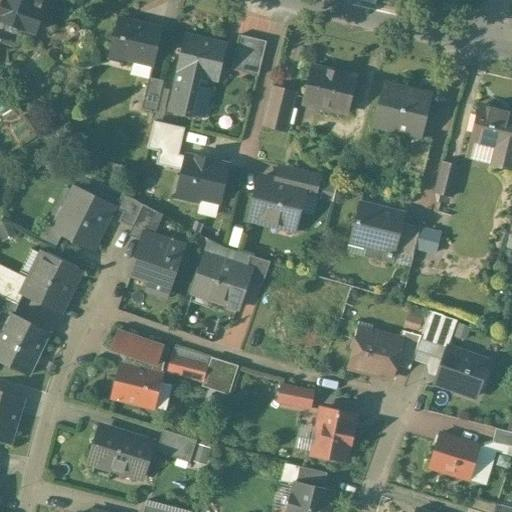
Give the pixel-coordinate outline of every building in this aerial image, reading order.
[(42,0),(3,0),(0,9),(0,19),(35,33),(44,9),(40,7),(42,0)] [(143,26),(143,28),(119,22),(120,20),(119,20),(110,55),(153,65),(162,30),(143,26)] [(267,41),(239,35),(231,70),(258,76),(267,41)] [(226,46),(185,36),(177,71),(179,72),(170,111),(191,116),(198,87),(200,77),(218,81),(226,46)] [(355,77),(313,66),(304,103),(346,114),(355,77)] [(164,81),(149,77),(142,108),(156,112),(164,81)] [(420,94),(409,92),(409,90),(388,85),(377,126),(420,137),(425,118),(424,117),(425,111),(427,112),(430,96),(421,93),(420,94)] [(211,90),(198,87),(191,116),(205,119),(211,90)] [(296,92),(273,87),(263,126),(286,131),(296,92)] [(511,114),(480,106),(471,142),(472,142),(473,140),(498,147),(493,164),(511,169),(511,167),(511,114)] [(178,157),(178,156),(185,129),(154,122),(147,150),(159,152),(178,157)] [(431,144),(413,140),(405,172),(423,176),(431,144)] [(156,165),(183,171),(186,157),(178,156),(178,157),(159,152),(156,165)] [(196,159),(187,157),(186,157),(183,171),(177,198),(201,203),(201,199),(219,203),(227,166),(213,163),(213,162),(196,158),(196,159)] [(459,167),(443,163),(435,193),(452,197),(459,167)] [(321,176),(286,167),(282,182),(306,188),(304,193),(316,196),(321,176)] [(282,182),(260,177),(250,219),(270,224),(275,221),(293,226),(299,203),(302,203),(304,193),(306,188),(282,182)] [(93,195),(77,188),(55,231),(91,248),(113,206),(113,205),(93,195)] [(120,201),(96,189),(93,195),(113,205),(113,206),(125,212),(121,221),(134,227),(144,205),(133,199),(124,194),(120,201)] [(403,215),(360,204),(351,241),(371,246),(369,256),(391,262),(394,252),(401,222),(403,215)] [(157,211),(144,205),(134,227),(148,231),(157,211)] [(420,227),(401,222),(394,252),(413,257),(420,227)] [(183,247),(144,234),(131,273),(151,279),(148,289),(167,295),(183,247)] [(79,271),(43,253),(24,293),(60,311),(79,271)] [(249,270),(207,255),(194,292),(238,307),(246,282),(250,270),(249,270)] [(270,262),(254,257),(249,270),(250,270),(246,282),(262,287),(270,262)] [(20,287),(0,277),(0,294),(8,298),(13,301),(20,287)] [(8,298),(0,294),(0,312),(1,313),(8,298)] [(444,316),(430,311),(422,335),(420,341),(433,346),(444,316)] [(50,332),(12,314),(12,315),(13,316),(1,340),(0,339),(0,360),(29,374),(50,332)] [(373,325),(359,321),(355,336),(358,336),(369,339),(371,331),(371,332),(373,325)] [(164,346),(118,330),(112,350),(126,355),(123,365),(138,368),(139,362),(155,366),(157,361),(158,362),(164,346)] [(422,335),(402,330),(400,339),(401,339),(395,365),(410,369),(420,341),(422,335)] [(369,339),(358,336),(353,339),(351,347),(354,352),(350,368),(391,378),(395,365),(401,339),(400,339),(371,332),(371,331),(369,339)] [(489,363),(447,348),(435,382),(436,382),(437,382),(456,389),(477,397),(489,363)] [(207,365),(172,356),(169,371),(203,380),(207,365)] [(215,357),(208,387),(235,393),(242,364),(215,357)] [(155,366),(139,362),(138,368),(123,365),(122,364),(114,397),(153,407),(160,381),(163,368),(155,366)] [(172,384),(160,381),(153,407),(166,410),(172,384)] [(312,391),(282,385),(279,401),(309,408),(312,391)] [(23,398),(0,390),(0,439),(10,442),(23,398)] [(356,416),(321,409),(312,453),(347,459),(356,416)] [(153,443),(105,427),(94,462),(142,478),(151,450),(153,443)] [(197,440),(163,429),(158,445),(153,443),(151,450),(190,462),(197,440)] [(479,446),(441,434),(441,433),(440,433),(429,467),(430,468),(430,467),(469,479),(469,480),(480,445),(479,445),(479,446)] [(327,473),(300,466),(297,478),(325,484),(327,473)] [(313,488),(296,484),(293,496),(291,495),(287,511),(289,511),(329,511),(331,506),(329,506),(333,490),(314,486),(313,488)] [(477,497),(472,511),(507,511),(509,506),(477,497)] [(193,511),(147,500),(144,511),(193,511)]
